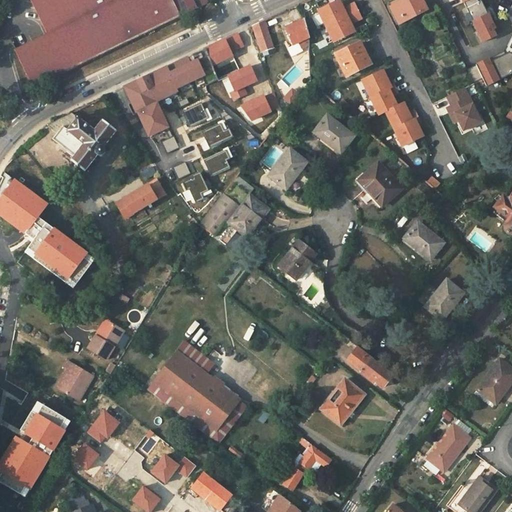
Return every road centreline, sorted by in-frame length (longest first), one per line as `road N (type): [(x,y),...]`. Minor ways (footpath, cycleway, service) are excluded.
road 1 (tertiary): [(0,152),(41,113),(238,19)]
road 2 (residential): [(446,371),(408,328),(361,322),(345,311),(334,293),(334,216)]
road 3 (tertiary): [(446,371),(348,511)]
road 4 (unknown): [(168,108),(182,149),(155,159),(106,82)]
